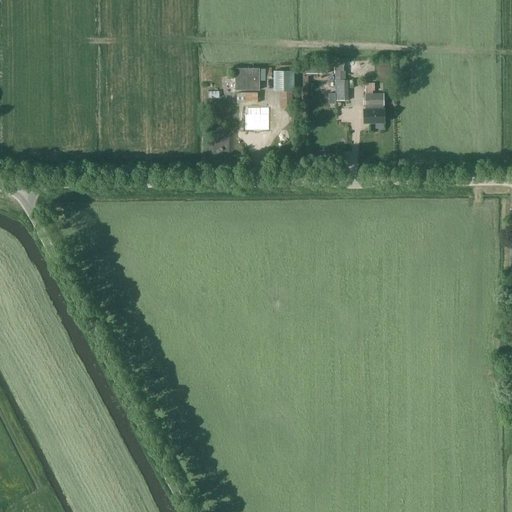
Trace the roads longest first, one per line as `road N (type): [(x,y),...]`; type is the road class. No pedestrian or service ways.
road 1 (unclassified): [(22,188),(511,182)]
road 2 (unclassified): [(183,511),(22,188)]
road 3 (track): [(191,39),(511,52)]
road 4 (track): [(458,50),(475,183)]
